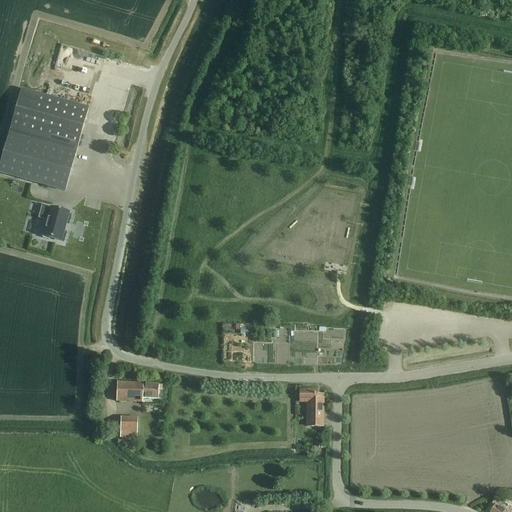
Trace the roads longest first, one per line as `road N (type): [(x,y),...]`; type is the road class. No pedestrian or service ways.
road 1 (unclassified): [(338,379),(200,373),(127,358),(107,344),(105,315),(155,90),(194,0)]
road 2 (track): [(340,0),(328,153),(193,123),(248,0)]
road 3 (unclassified): [(455,511),(343,501),(334,472),(338,379)]
road 4 (unclassified): [(338,379),(511,359)]
